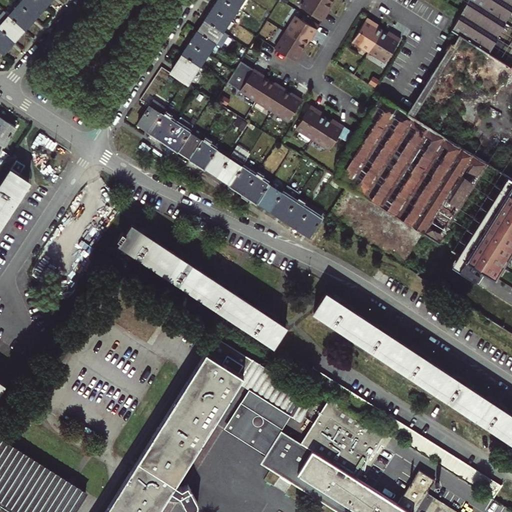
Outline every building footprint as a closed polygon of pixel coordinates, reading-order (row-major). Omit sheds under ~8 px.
[(39,0),(21,0),(19,3),(34,16),(45,5),(39,0)] [(237,6),(228,0),(218,0),(214,8),(229,18),(237,6)] [(331,3),(327,0),(305,0),(301,7),(323,20),(327,13),(325,12),(328,8),(331,3)] [(460,35),(490,54),(511,9),(511,0),(468,0),(468,1),(459,20),(453,31),(460,35)] [(19,3),(9,15),(24,28),(34,16),(19,3)] [(222,29),(229,18),(214,8),(206,19),(222,29)] [(0,24),(0,27),(14,40),(24,28),(9,15),(0,24)] [(317,28),(296,15),(285,31),(305,44),(308,39),(311,34),(313,35),(317,28)] [(374,21),(367,17),(352,40),(369,51),(382,30),(377,27),(372,24),(374,21)] [(222,29),(206,19),(199,30),(215,40),(222,29)] [(14,40),(0,27),(0,50),(2,52),(14,40)] [(199,30),(191,42),(207,52),(215,40),(199,30)] [(387,33),(382,30),(369,51),(386,61),(400,38),(393,33),(392,36),(387,33)] [(305,44),(285,31),(275,48),(296,61),(301,54),(299,53),(302,49),(305,44)] [(207,52),(191,42),(184,53),(199,64),(207,52)] [(422,112),(455,57),(444,51),(411,105),(422,112)] [(199,64),(184,53),(171,72),(185,81),(187,82),(199,64)] [(260,73),(254,68),(240,90),(256,100),(269,80),(264,77),(259,74),(260,73)] [(274,83),(269,80),(256,100),(273,110),(285,91),(286,89),(279,85),(278,86),(274,83)] [(289,121),(303,99),(296,95),(295,96),(290,94),(285,91),(273,110),(289,121)] [(491,165),(408,112),(382,95),(342,157),(336,177),(348,185),(441,244),(491,165)] [(166,109),(153,100),(138,122),(152,131),(162,115),(166,109)] [(296,127),(312,138),(326,118),(321,114),(316,111),(318,109),(311,104),(296,127)] [(165,139),(175,123),(162,115),(152,131),(165,139)] [(179,117),(175,123),(165,139),(178,148),(189,132),(193,126),(179,117)] [(331,121),(326,118),(312,138),(329,149),(344,126),(337,122),(336,124),(331,121)] [(15,128),(3,120),(0,125),(0,150),(15,128)] [(178,148),(192,157),(202,141),(189,132),(178,148)] [(202,141),(192,157),(205,166),(216,150),(202,141)] [(216,150),(205,166),(218,175),(229,159),(216,150)] [(231,183),(241,167),(246,160),(233,152),(229,159),(218,175),(231,183)] [(16,159),(11,168),(19,173),(25,165),(16,159)] [(241,167),(231,183),(244,192),(251,182),(255,176),(241,167)] [(0,184),(0,222),(29,179),(19,173),(11,168),(0,184)] [(251,182),(244,192),(257,200),(268,185),(255,176),(251,182)] [(511,244),(511,181),(455,271),(476,284),(484,271),(492,276),(511,244)] [(271,209),(281,193),(268,185),(257,200),(271,209)] [(281,193),(271,209),(284,218),(294,202),(281,193)] [(294,202),(284,218),(297,226),(307,210),(294,202)] [(307,210),(297,226),(310,235),(321,219),(307,210)] [(120,240),(119,242),(273,344),(285,326),(131,224),(125,233),(122,231),(117,238),(120,240)] [(511,415),(325,293),(314,310),(511,440),(511,415)] [(252,359),(215,336),(103,511),(155,511),(166,495),(172,498),(178,496),(183,508),(184,509),(186,510),(189,510),(190,510),(192,509),(194,507),(195,504),(194,503),(186,485),(180,488),(174,484),(237,384),(242,376),(241,375),(252,359)] [(242,387),(247,380),(258,362),(252,359),(241,375),(242,376),(237,384),(242,387)] [(314,398),(258,362),(247,380),(297,412),(296,413),(302,416),(314,398)] [(313,366),(306,378),(494,496),(501,485),(313,366)] [(242,387),(247,390),(289,416),(299,422),(302,416),(296,413),(297,412),(247,380),(242,387)] [(289,416),(247,390),(218,434),(260,461),(280,430),(289,416)] [(385,432),(328,397),(300,442),(298,446),(281,435),(270,453),(287,463),(288,461),(300,468),(296,473),(297,474),(294,479),(347,511),(413,511),(434,479),(418,469),(397,503),(356,478),(385,432)] [(347,511),(294,479),(297,474),(296,473),(300,468),(288,461),(287,463),(270,453),(281,435),(298,446),(300,442),(280,430),(260,461),(259,463),(336,511),(347,511)] [(71,511),(84,491),(0,437),(0,511),(71,511)] [(452,511),(433,500),(425,511),(452,511)]
